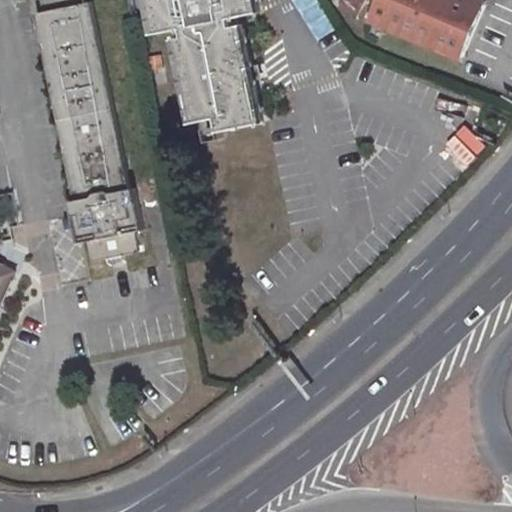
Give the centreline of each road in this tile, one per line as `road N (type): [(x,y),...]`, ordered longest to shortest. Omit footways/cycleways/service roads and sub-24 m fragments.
road 1 (motorway): [(473,236),(380,300),(207,446),(90,511)]
road 2 (primary): [(473,236),(342,371),(152,511)]
road 3 (primary): [(225,511),(396,379),(511,266)]
road 4 (secondary): [(312,511),(354,503),(503,511)]
road 5 (secondary): [(511,468),(494,448),(479,407),(488,358),(511,332)]
